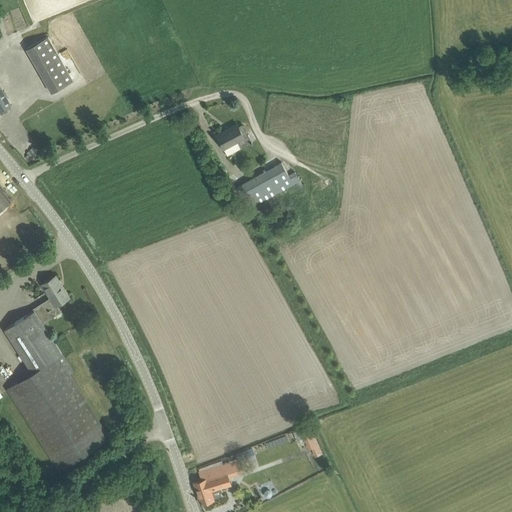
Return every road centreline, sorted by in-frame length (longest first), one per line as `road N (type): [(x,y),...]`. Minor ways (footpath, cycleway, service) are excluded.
road 1 (unclassified): [(166,425),(66,227),(0,145)]
road 2 (unclassified): [(55,511),(166,425)]
